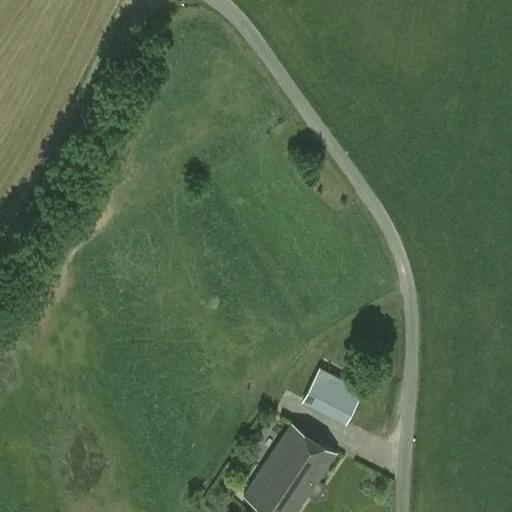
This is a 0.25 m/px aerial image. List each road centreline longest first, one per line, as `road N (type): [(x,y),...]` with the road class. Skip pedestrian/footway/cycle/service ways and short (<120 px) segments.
road 1 (unclassified): [(215,0),(234,13),(368,198),(401,259),(411,335),(402,511)]
road 2 (unclassified): [(0,251),(79,131),(149,0)]
